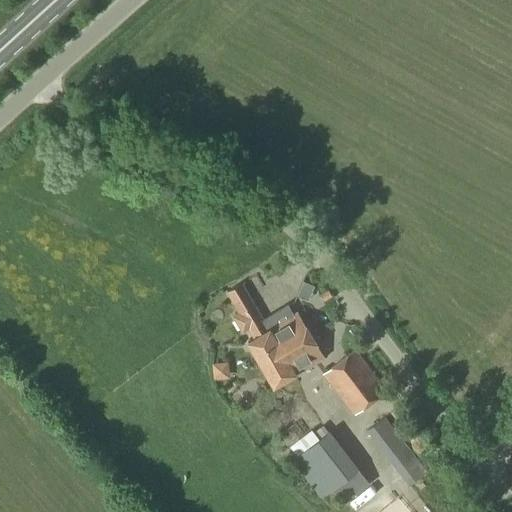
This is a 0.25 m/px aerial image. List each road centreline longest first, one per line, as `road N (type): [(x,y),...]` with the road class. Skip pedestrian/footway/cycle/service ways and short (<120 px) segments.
road 1 (unclassified): [(511,504),(285,225),(32,88)]
road 2 (unclassified): [(132,0),(32,88)]
